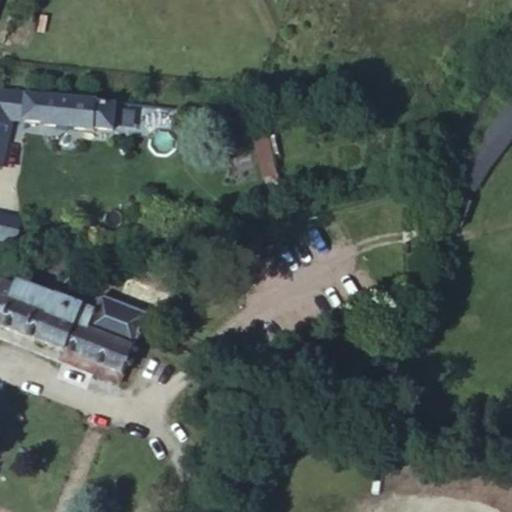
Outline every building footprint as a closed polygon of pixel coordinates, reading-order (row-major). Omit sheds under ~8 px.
[(116,103),(0,91),(0,117),(10,119),(43,122),(43,125),(93,131),(94,127),(113,130),(116,103)] [(511,136),(511,99),(481,141),(471,153),(457,179),(475,190),(485,173),(488,167),(511,136)] [(0,137),(5,139),(10,119),(0,117),(0,137)] [(277,174),(268,130),(253,133),(262,177),(277,174)] [(469,204),(451,194),(439,216),(457,225),(469,204)] [(0,242),(21,246),(24,220),(0,217),(0,242)] [(289,219),(235,228),(237,240),(239,239),(244,264),(264,260),(260,236),(291,230),(289,219)] [(101,296),(148,314),(160,319),(170,292),(123,274),(108,277),(101,296)] [(120,384),(146,320),(148,314),(101,296),(100,298),(95,311),(15,281),(15,283),(0,277),(0,326),(62,350),(58,360),(120,384)]
